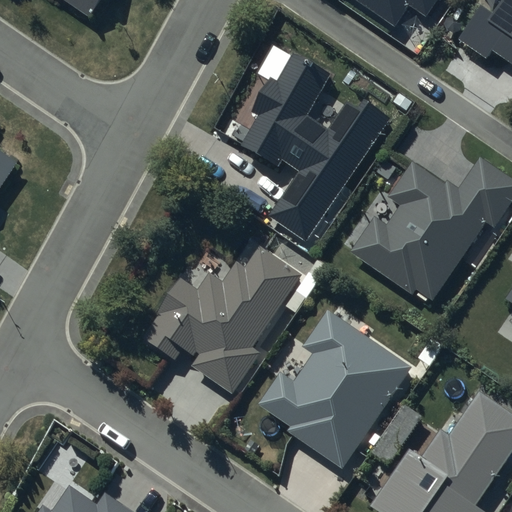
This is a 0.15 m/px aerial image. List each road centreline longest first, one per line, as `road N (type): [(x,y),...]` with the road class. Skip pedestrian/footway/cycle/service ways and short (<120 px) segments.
road 1 (residential): [(25,347),(266,511)]
road 2 (residential): [(140,138),(25,347)]
road 3 (residential): [(0,48),(140,138)]
road 4 (residential): [(214,0),(140,138)]
